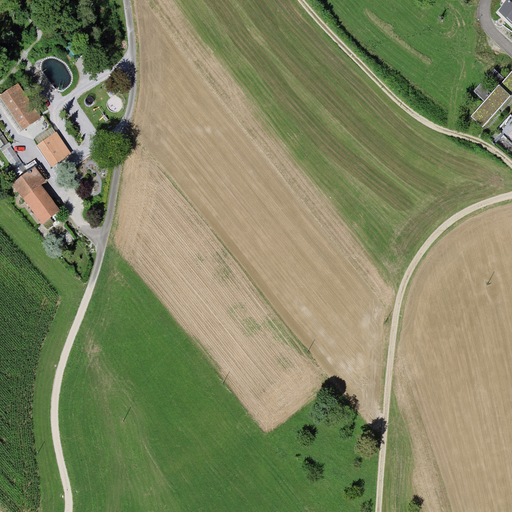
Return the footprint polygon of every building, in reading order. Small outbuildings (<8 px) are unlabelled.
[(511,0),(509,0),(498,12),(511,24),(511,0)] [(505,80),(495,70),(488,77),(498,88),(499,87),(505,80)] [(511,72),(505,80),(499,87),(511,97),(511,95),(511,72)] [(18,84),(0,95),(23,130),(41,118),(18,84)] [(492,95),(481,84),(474,92),(485,102),(492,95)] [(511,97),(499,87),(498,88),(492,95),(485,102),(471,117),(483,128),(500,109),(511,97)] [(53,131),(46,122),(30,133),(36,142),(53,131)] [(0,130),(0,148),(0,149),(9,143),(0,130)] [(57,132),(37,145),(52,168),(72,155),(57,132)] [(21,178),(29,173),(11,147),(12,146),(9,143),(0,149),(3,152),(21,178)] [(21,178),(12,185),(43,225),(61,211),(51,198),(42,186),(48,181),(37,166),(29,173),(21,178)]
